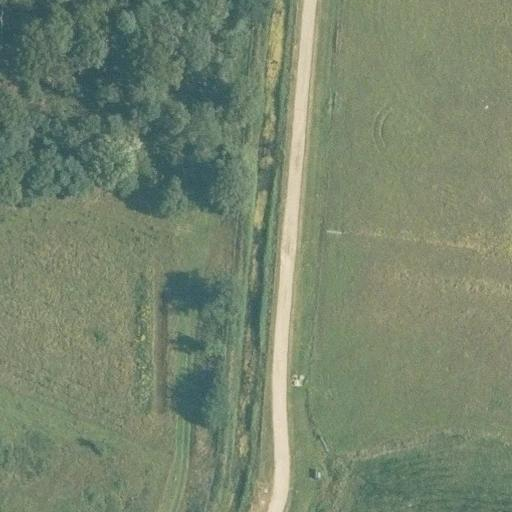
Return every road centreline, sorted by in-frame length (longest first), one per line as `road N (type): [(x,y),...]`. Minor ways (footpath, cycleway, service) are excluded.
road 1 (track): [(312,0),(279,421),(281,490),(273,511)]
road 2 (track): [(167,511),(180,478),(204,207)]
